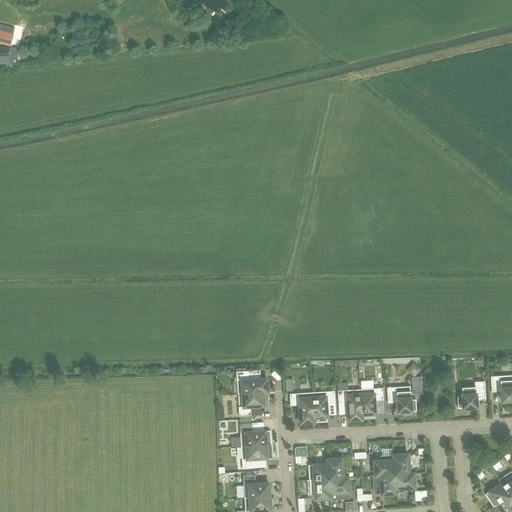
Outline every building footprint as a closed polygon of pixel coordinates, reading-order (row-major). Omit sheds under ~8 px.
[(0,30),(13,34),(14,28),(0,24),(0,30)] [(0,43),(10,46),(13,34),(0,30),(0,43)] [(20,35),(13,34),(10,46),(17,48),(20,35)] [(9,48),(0,47),(0,63),(9,64),(9,48)] [(236,371),(238,394),(268,392),(267,378),(249,380),(248,371),(236,371)] [(500,376),(491,377),(491,392),(501,392),(501,401),(511,400),(511,379),(501,381),(500,376)] [(411,378),(412,395),(421,395),(420,378),(411,378)] [(457,392),(458,408),(477,407),(476,397),(485,397),(484,381),(475,382),(475,391),(457,392)] [(388,403),(397,403),(398,412),(416,411),(416,399),(411,400),(410,386),(387,388),(388,403)] [(360,389),(362,419),(375,419),(374,400),(383,400),(382,388),(360,389)] [(348,420),(362,419),(360,389),(337,391),(338,403),(347,402),(348,420)] [(334,391),(312,392),(314,422),(327,422),(326,403),(335,403),(334,391)] [(268,406),(268,392),(238,394),(242,394),(243,406),(238,407),(239,416),(251,416),(250,407),(268,406)] [(312,392),(289,394),(290,406),(299,405),(300,423),(314,422),(312,392)] [(252,432),(251,423),(239,424),(240,437),(231,438),(232,447),(241,446),(271,444),(270,431),(252,432)] [(272,458),(271,444),(241,446),(242,469),(254,468),(254,459),(272,458)] [(408,454),(393,455),(394,474),(414,473),(409,473),(408,454)] [(374,461),(375,476),(394,474),(393,455),(393,460),(374,461)] [(342,458),(327,459),(329,479),(348,477),(343,477),(342,458)] [(308,465),(309,480),(329,479),(327,459),(327,464),(308,465)] [(476,474),(480,479),(485,476),(481,471),(476,474)] [(511,473),(511,471),(498,479),(509,496),(511,493),(511,473)] [(415,488),(414,473),(394,474),(396,494),(396,489),(415,488)] [(381,495),(396,494),(394,474),(375,476),(380,476),(381,495)] [(244,498),(270,496),(269,483),(255,484),(255,475),(243,476),(243,485),(248,485),(249,497),(244,498)] [(348,477),(329,479),(330,498),(330,500),(350,498),(348,477)] [(315,499),(330,498),(329,479),(309,480),(314,480),(315,499)] [(485,494),(493,507),(509,496),(498,479),(498,480),(501,484),(485,494)] [(270,510),(270,496),(244,498),(245,511),(257,511),(270,510)] [(511,511),(511,499),(509,496),(493,507),(496,511),(511,511)] [(345,502),(346,511),(354,510),(353,501),(345,502)]
